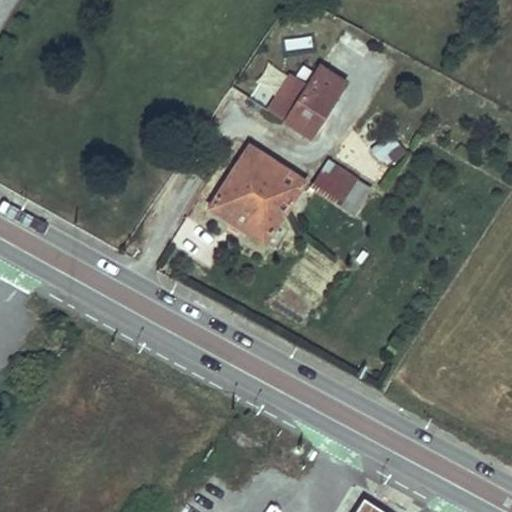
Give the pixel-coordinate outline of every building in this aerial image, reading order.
[(348,82),(322,66),(289,121),(313,137),(348,82)] [(370,148),(383,169),(405,155),(392,134),(370,148)] [(255,150),(250,147),(210,208),(267,244),(307,182),(255,150)] [(371,190),(330,163),(317,183),(314,188),(355,214),(371,190)] [(355,511),(379,511),(362,501),(355,511)]
